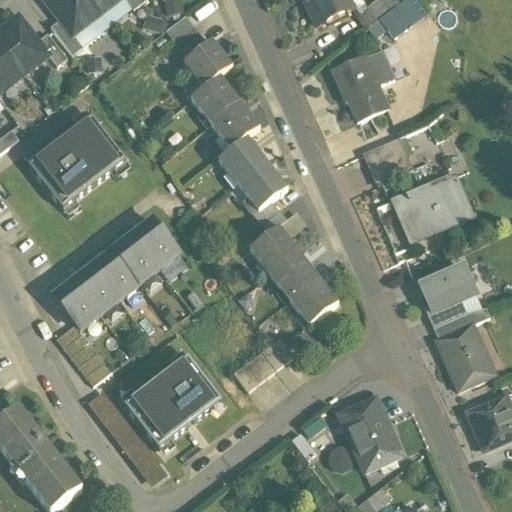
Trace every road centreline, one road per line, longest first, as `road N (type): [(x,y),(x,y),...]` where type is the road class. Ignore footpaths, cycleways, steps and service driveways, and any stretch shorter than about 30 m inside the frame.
road 1 (residential): [(393,340),(239,0)]
road 2 (residential): [(393,340),(170,511)]
road 3 (residential): [(0,282),(50,382),(134,511)]
road 4 (residential): [(470,511),(393,340)]
